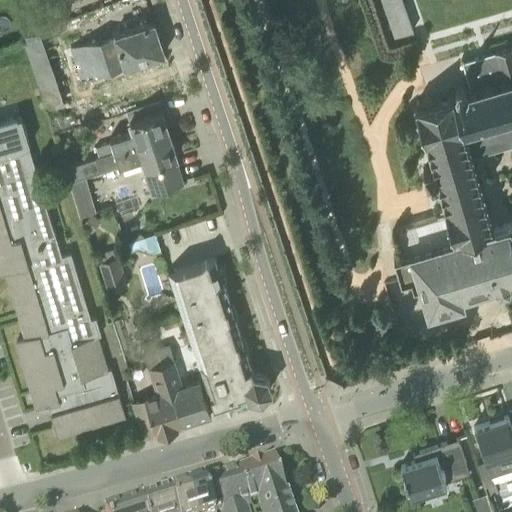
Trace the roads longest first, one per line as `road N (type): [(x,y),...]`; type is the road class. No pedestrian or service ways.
road 1 (tertiary): [(180,0),(317,419)]
road 2 (residential): [(0,506),(317,419)]
road 3 (residential): [(317,419),(511,357)]
